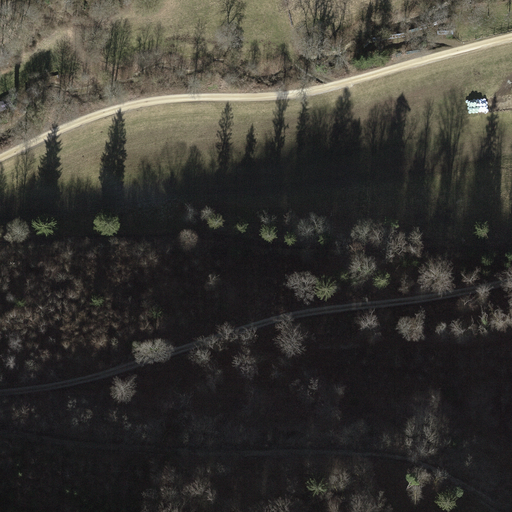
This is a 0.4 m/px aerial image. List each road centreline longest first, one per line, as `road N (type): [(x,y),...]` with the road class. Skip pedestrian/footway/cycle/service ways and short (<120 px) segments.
road 1 (track): [(511,37),(283,95),(130,105),(0,158)]
road 2 (track): [(0,391),(55,385),(282,317),(511,283)]
road 3 (track): [(0,430),(212,452),(404,458),(511,506)]
road 4 (track): [(0,244),(198,234),(511,246)]
road 5 (track): [(55,385),(199,365),(268,346),(471,343),(511,334)]
